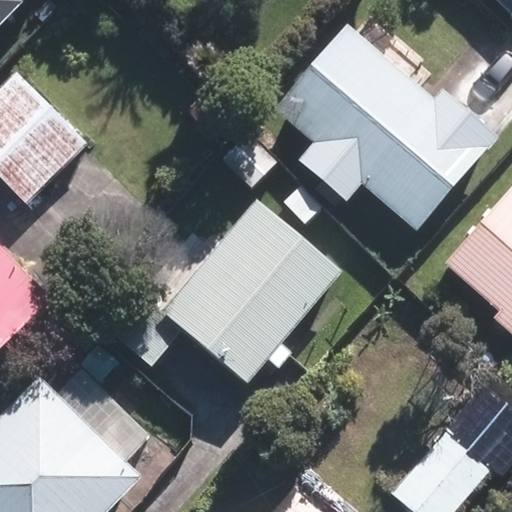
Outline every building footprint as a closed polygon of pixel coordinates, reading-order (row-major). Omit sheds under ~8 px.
[(0,0),(0,34),(24,9),(21,7),(27,0),(0,0)] [(345,32),(273,118),(418,237),(490,151),(481,144),(486,139),(492,143),(511,119),(511,72),(480,46),(437,98),(459,115),(454,121),(345,32)] [(88,148),(16,77),(0,93),(0,180),(28,208),(88,148)] [(511,189),(442,269),(498,317),(492,323),(511,340),(511,339),(511,189)] [(256,204),(161,318),(249,390),(269,366),(278,374),(292,357),(283,350),(344,276),(256,204)] [(0,255),(0,357),(51,305),(0,255)] [(57,400),(39,383),(0,422),(0,511),(115,511),(143,484),(125,466),(149,442),(81,376),(57,400)] [(448,430),(389,498),(406,511),(459,511),(495,470),(448,430)]
